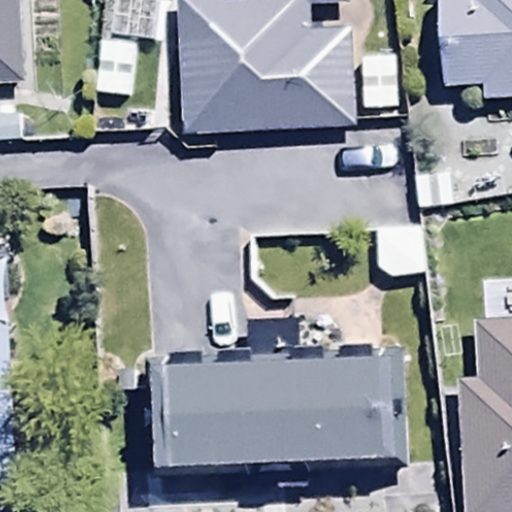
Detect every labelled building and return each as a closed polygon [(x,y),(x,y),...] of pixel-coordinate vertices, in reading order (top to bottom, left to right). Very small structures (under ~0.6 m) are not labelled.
[(0,0),(0,98),(25,97),(21,0),(0,0)] [(218,0),(219,9),(180,11),(186,150),(356,143),(352,46),(315,47),(314,18),(353,16),(352,0),(218,0)] [(491,102),(491,115),(511,114),(511,0),(463,0),(464,17),(450,18),(453,104),(491,102)] [(399,67),(361,69),(363,124),(402,122),(399,67)] [(0,157),(21,157),(20,126),(0,127),(0,157)] [(425,241),(378,241),(378,285),(391,293),(426,292),(425,241)] [(461,402),(466,511),(511,511),(511,335),(474,338),(478,401),(461,402)] [(0,497),(20,496),(7,338),(0,338),(0,497)] [(164,390),(168,493),(416,481),(411,379),(164,390)]
